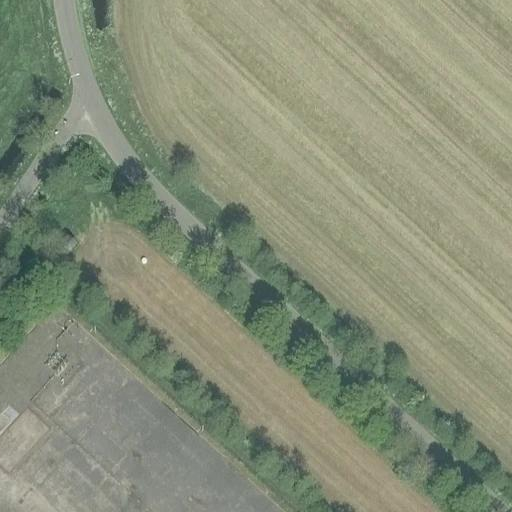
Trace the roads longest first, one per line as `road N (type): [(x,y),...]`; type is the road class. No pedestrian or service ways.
road 1 (tertiary): [(496,511),(166,207),(111,146),(89,97)]
road 2 (unclassified): [(0,221),(89,97)]
